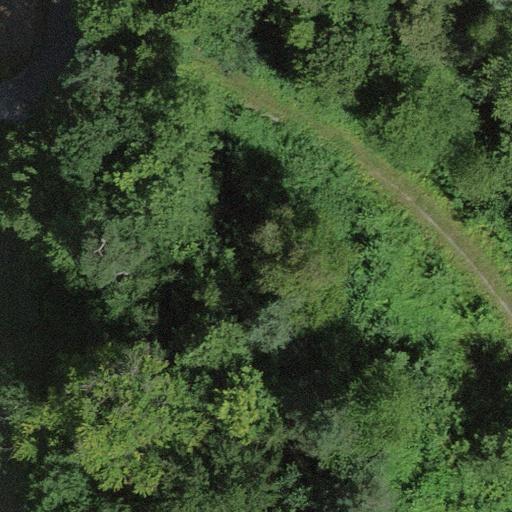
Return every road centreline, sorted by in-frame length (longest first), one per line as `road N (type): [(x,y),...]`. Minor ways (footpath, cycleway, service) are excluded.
road 1 (track): [(511,315),(483,264),(332,147),(207,80),(121,78),(55,110)]
road 2 (track): [(55,110),(72,511)]
